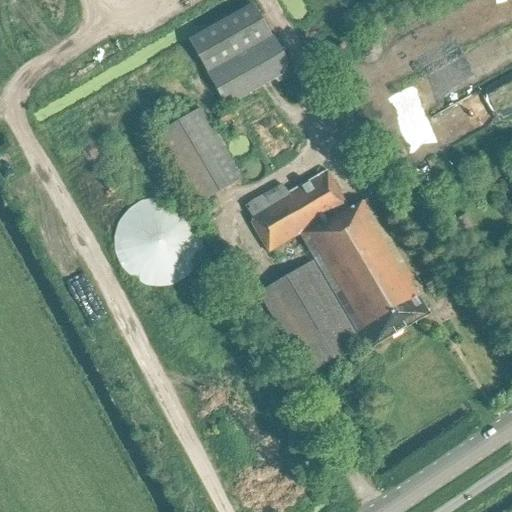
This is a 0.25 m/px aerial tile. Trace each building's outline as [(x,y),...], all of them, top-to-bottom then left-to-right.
[(484,0),(481,2),(496,25),(511,15),(511,2),(510,0),(484,0)] [(271,37),(252,4),(188,41),(225,107),(292,70),(273,36),(271,37)] [(220,125),(237,116),(232,106),(215,117),(220,125)] [(193,206),(242,179),(201,108),(153,136),(193,206)] [(348,211),(325,170),(288,192),(281,183),(244,206),(253,220),(250,222),(269,253),(300,233),(366,350),(369,348),(369,349),(427,315),(409,282),(412,280),(366,201),(348,211)] [(158,286),(169,285),(180,280),(189,273),(196,264),(201,254),(202,242),(201,231),(196,220),(189,211),(180,204),(169,200),(158,198),(146,200),(136,204),(127,211),(120,220),(115,231),(114,242),(115,254),(120,264),(127,273),(136,280),(147,285),(158,286)] [(304,376),(351,347),(360,342),(314,261),(257,294),(304,376)] [(435,275),(423,283),(428,291),(440,283),(435,275)]
